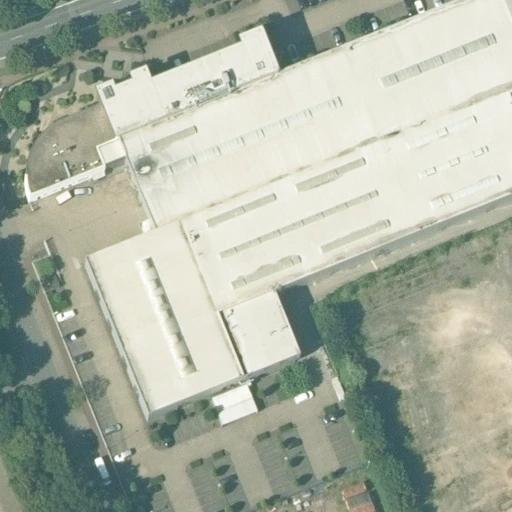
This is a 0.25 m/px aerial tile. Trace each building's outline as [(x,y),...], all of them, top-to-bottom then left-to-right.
[(511,99),(511,32),(499,0),(482,0),(276,82),(117,147),(154,239),(84,267),(126,370),(147,424),(241,385),(216,323),(270,301),(511,203),(511,160),(491,107),(511,99)] [(511,0),(499,0),(511,32),(511,0)] [(117,147),(276,82),(275,80),(282,62),(265,55),(259,41),(238,49),(241,55),(149,92),(143,81),(129,86),(128,91),(109,88),(108,94),(95,100),(100,111),(52,131),(37,144),(27,161),(24,182),(26,193),(29,204),(104,175),(97,156),(117,147)] [(511,99),(491,107),(511,160),(511,99)] [(511,511),(511,246),(448,272),(465,316),(399,342),(466,511),(511,511)] [(216,323),(241,385),(257,379),(254,373),(294,357),(270,301),(216,323)] [(245,386),(213,401),(224,426),(256,410),(245,386)]
